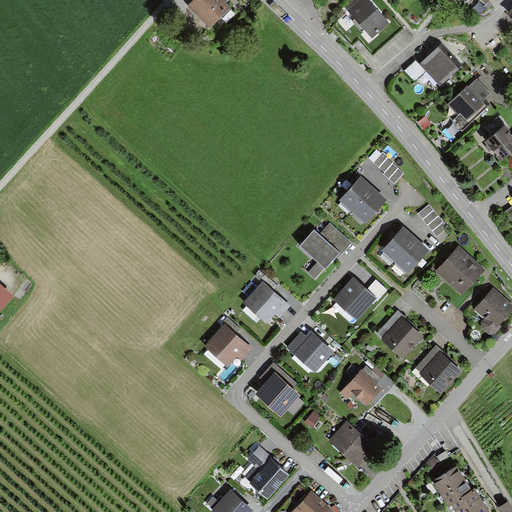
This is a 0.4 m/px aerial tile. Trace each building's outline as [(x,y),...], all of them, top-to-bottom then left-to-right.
[(196,0),(189,7),(210,28),(230,7),(222,0),(196,0)] [(372,38),(389,23),(368,0),(358,0),(347,10),(372,38)] [(420,64),(440,86),(458,70),(445,56),(438,48),(420,64)] [(448,105),(465,123),(482,107),(484,110),(491,103),(486,99),(491,94),(476,79),(448,105)] [(511,134),(511,135),(505,127),(485,143),(501,162),(511,152),(511,134)] [(393,184),(402,173),(391,164),(393,162),(382,152),(380,154),(375,150),(368,159),(384,172),(382,174),(393,184)] [(366,224),(386,201),(378,194),(367,184),(361,179),(340,201),(366,224)] [(436,236),(446,228),(427,205),(417,214),(436,236)] [(511,206),(503,213),(511,224),(511,206)] [(340,254),(351,243),(331,224),(320,236),(315,231),(302,245),(319,261),(309,272),(317,279),(340,254)] [(385,252),(409,273),(429,249),(421,243),(410,233),(405,229),(385,252)] [(463,295),(485,269),(473,258),(459,246),(436,272),(463,295)] [(359,283),(354,279),(336,298),(358,318),(375,299),(367,291),(359,283)] [(378,280),(367,291),(375,299),(378,301),(389,290),(378,280)] [(280,318),(290,306),(278,295),(263,283),(245,304),(267,323),(275,314),(280,318)] [(0,312),(14,297),(0,284),(0,312)] [(499,325),(511,309),(511,305),(507,301),(493,289),(475,310),(484,318),(482,321),(482,328),(488,334),(495,334),(499,331),(501,328),(499,325)] [(378,335),(404,358),(423,337),(416,330),(397,313),(378,335)] [(250,350),(251,349),(241,340),(225,326),(206,347),(227,366),(236,356),(241,360),(250,350)] [(289,349),(315,371),(333,350),(326,344),(311,331),(306,336),(302,333),(289,349)] [(416,370),(442,393),(461,371),(454,364),(436,348),(416,370)] [(367,365),(362,370),(378,384),(385,375),(376,366),(372,370),(367,365)] [(376,382),(362,370),(361,370),(340,393),(347,400),(354,393),(366,406),(382,389),(378,384),(376,382)] [(255,394),(280,418),(300,396),(275,372),(267,380),(255,394)] [(314,411),(305,422),(312,428),(321,416),(314,411)] [(357,465),(374,447),(356,430),(348,423),(331,441),(357,465)] [(246,481),(267,499),(290,473),(276,461),(261,448),(249,461),(257,468),(246,481)] [(446,450),(437,456),(440,461),(450,456),(446,450)] [(440,462),(434,456),(427,464),(432,470),(440,462)] [(456,511),(490,511),(476,487),(472,489),(458,465),(433,480),(448,506),(452,504),(456,511)] [(231,490),(211,511),(252,511),(254,511),(247,504),(231,490)] [(331,511),(324,506),(310,494),(293,511),(331,511)] [(498,507),(500,511),(511,511),(511,505),(509,501),(498,507)]
